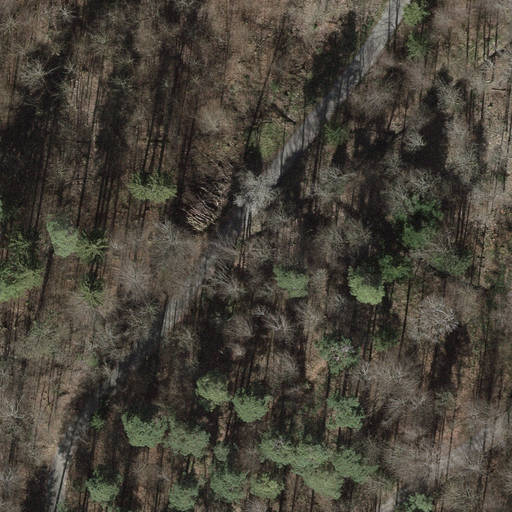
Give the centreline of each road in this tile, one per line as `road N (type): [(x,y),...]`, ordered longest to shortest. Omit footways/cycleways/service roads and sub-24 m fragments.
road 1 (track): [(59,511),(73,435),(364,68),(400,0)]
road 2 (track): [(511,413),(428,468),(381,511)]
